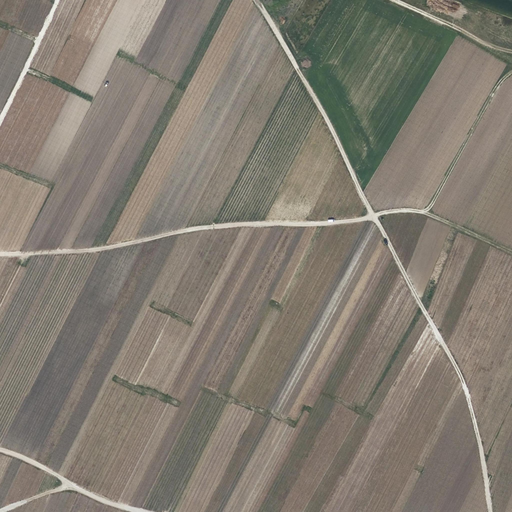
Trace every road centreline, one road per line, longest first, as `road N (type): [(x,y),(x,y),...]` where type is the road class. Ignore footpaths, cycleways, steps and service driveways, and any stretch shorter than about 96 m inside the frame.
road 1 (track): [(490,511),(461,381),(260,0)]
road 2 (track): [(0,253),(397,210),(422,211),(511,252)]
road 3 (track): [(422,211),(492,92),(511,73)]
road 4 (track): [(147,511),(0,449)]
road 5 (track): [(0,117),(56,0)]
road 6 (track): [(162,0),(131,60),(182,87)]
